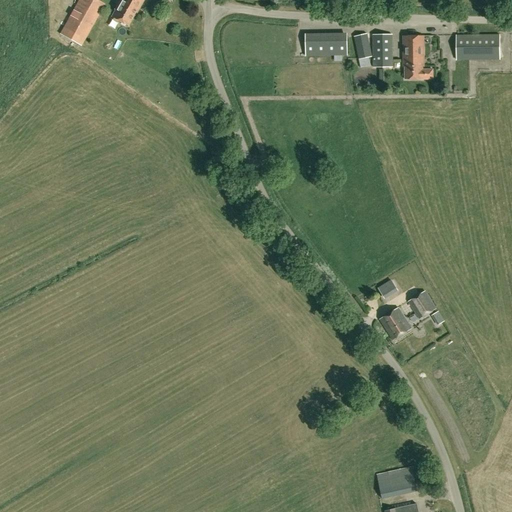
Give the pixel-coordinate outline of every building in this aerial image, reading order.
[(25,0),(37,9),(44,0),(25,0)] [(95,0),(79,0),(60,34),(81,46),(104,5),(95,0)] [(127,26),(133,15),(135,16),(143,0),(120,0),(114,11),(115,11),(112,17),(127,26)] [(54,2),(38,17),(44,22),(49,17),(53,21),(63,12),(54,2)] [(347,33),(305,33),(306,56),(347,56),(347,33)] [(354,36),(359,59),(372,57),(367,34),(354,36)] [(53,35),(23,74),(37,85),(67,45),(53,35)] [(373,35),(373,68),(392,67),(392,35),(373,35)] [(456,36),(457,61),(499,60),(499,35),(456,36)] [(433,79),(433,70),(425,70),(425,72),(423,72),(423,67),(424,67),(423,36),(404,37),(404,67),(405,67),(405,80),(433,79)] [(0,79),(11,66),(0,57),(0,79)] [(0,119),(15,104),(6,96),(3,100),(0,96),(0,119)] [(390,280),(378,288),(382,295),(395,287),(390,280)] [(409,289),(401,294),(405,299),(412,295),(409,289)] [(436,310),(425,292),(408,302),(419,320),(436,310)] [(392,340),(411,328),(398,309),(380,320),(392,340)] [(377,474),(382,499),(418,491),(412,469),(414,468),(414,466),(377,474)]
